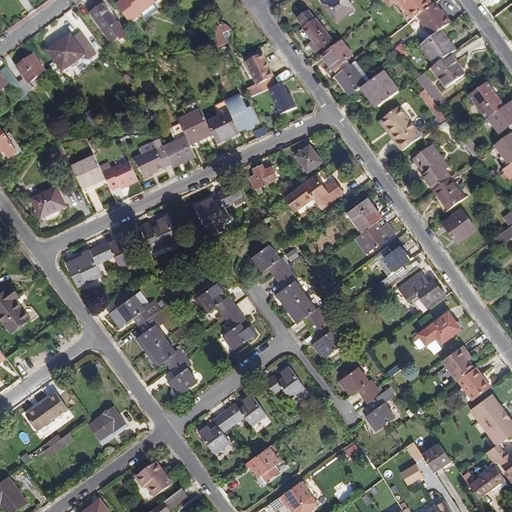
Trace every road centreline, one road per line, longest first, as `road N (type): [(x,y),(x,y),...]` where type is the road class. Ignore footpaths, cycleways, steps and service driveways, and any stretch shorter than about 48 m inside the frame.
road 1 (residential): [(38,253),(333,113)]
road 2 (residential): [(333,113),(511,355)]
road 3 (residential): [(165,430),(288,341)]
road 4 (residential): [(165,430),(54,511)]
road 5 (residential): [(252,4),(333,113)]
